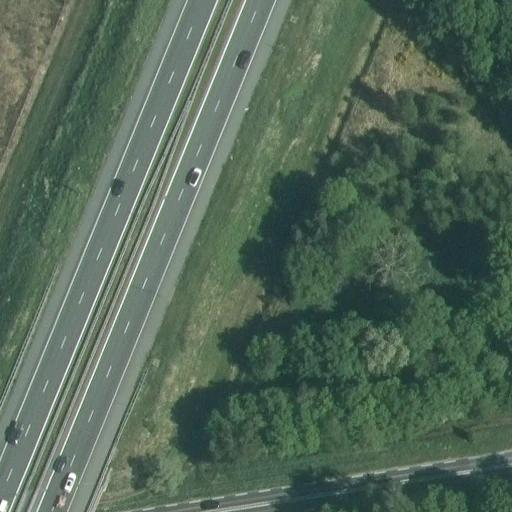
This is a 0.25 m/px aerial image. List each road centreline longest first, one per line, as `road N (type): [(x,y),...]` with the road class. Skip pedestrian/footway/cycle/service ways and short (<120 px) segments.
road 1 (motorway): [(50,511),(259,0)]
road 2 (motorway): [(199,0),(0,494)]
road 3 (primary): [(511,466),(204,511)]
